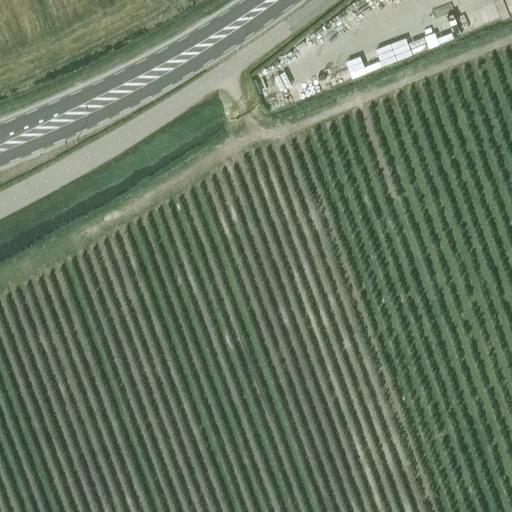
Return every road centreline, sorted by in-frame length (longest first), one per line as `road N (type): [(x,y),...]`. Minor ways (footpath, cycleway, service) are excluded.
road 1 (unclassified): [(0,205),(103,151),(334,0)]
road 2 (primary): [(0,145),(188,56),(275,0)]
